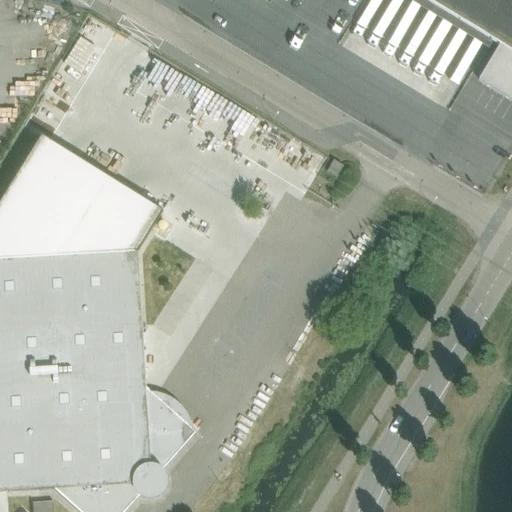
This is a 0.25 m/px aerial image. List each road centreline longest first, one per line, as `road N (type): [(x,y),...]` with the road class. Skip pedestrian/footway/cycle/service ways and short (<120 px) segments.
road 1 (unknown): [(349,235),(255,390),(230,411),(195,401),(176,380),(178,365),(259,263),(314,240)]
road 2 (unclassified): [(511,230),(122,0)]
road 3 (unclassified): [(360,511),(511,254)]
